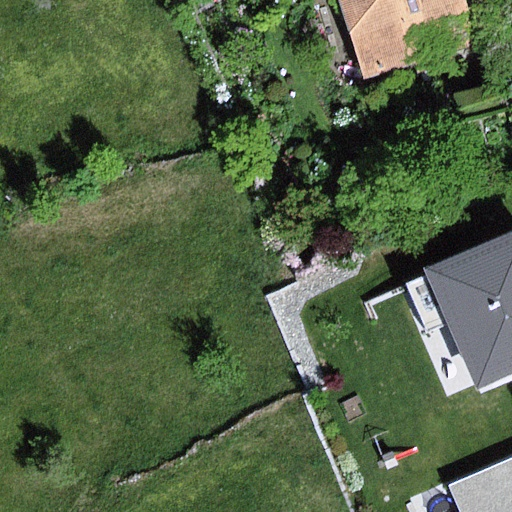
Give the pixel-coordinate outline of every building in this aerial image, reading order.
[(332,0),(332,2),(342,5),(356,49),(473,17),(468,0),(332,0)] [(473,17),(356,49),(364,79),(417,64),(410,42),(476,24),(473,17)] [(481,43),(476,24),(410,42),(417,64),(419,73),(455,63),(451,51),(481,43)] [(511,235),(427,272),(479,392),(511,377),(511,235)] [(459,511),(511,511),(511,459),(448,485),(459,511)]
